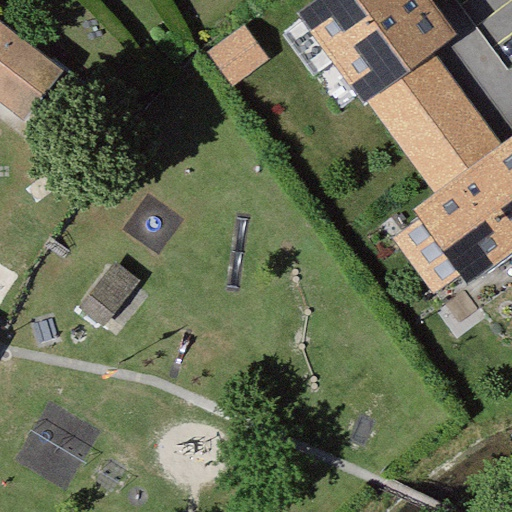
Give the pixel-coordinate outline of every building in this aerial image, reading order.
[(417,0),(294,0),(283,9),(350,101),(360,94),(429,44),(442,35),(417,0)] [(0,18),(0,102),(25,122),(66,71),(0,18)] [(207,52),(232,87),(271,59),(246,24),(207,52)] [(500,143),(429,44),(360,94),(430,195),(500,143)] [(430,195),(404,214),(452,282),(511,236),(511,133),(500,143),(430,195)]
